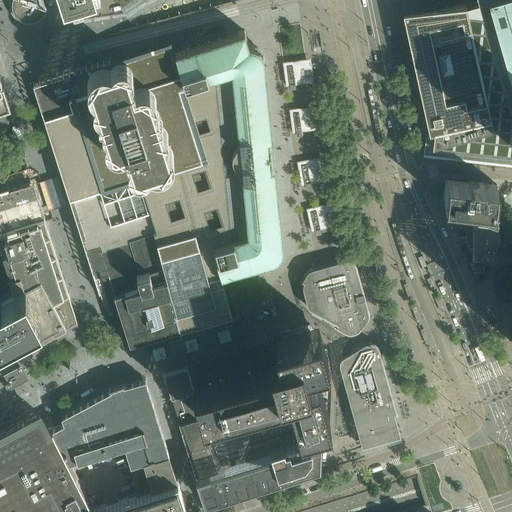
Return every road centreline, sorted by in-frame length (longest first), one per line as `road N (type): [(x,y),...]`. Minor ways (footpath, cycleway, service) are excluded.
road 1 (secondary): [(501,429),(261,511)]
road 2 (secondary): [(511,453),(320,511)]
road 3 (tertiary): [(476,342),(407,172)]
road 4 (tertiary): [(407,172),(368,0)]
road 5 (secondary): [(380,511),(511,471)]
